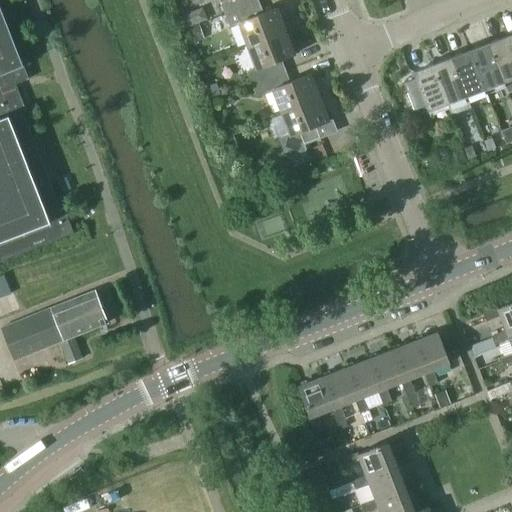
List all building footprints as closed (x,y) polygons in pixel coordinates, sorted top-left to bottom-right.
[(226,16),(259,3),(258,0),(219,0),(221,3),(226,16)] [(248,47),(286,32),(277,9),(264,14),(259,3),(226,16),(230,27),(239,24),(248,47)] [(0,261),(74,232),(66,214),(63,215),(23,111),(26,110),(15,84),(29,78),(26,71),(0,5),(0,261)] [(191,44),(205,39),(199,24),(185,29),(191,44)] [(252,85),(286,72),(282,61),(295,56),(286,32),(248,47),(257,69),(248,73),(252,85)] [(503,83),(511,79),(511,49),(507,37),(488,44),(503,83)] [(470,51),(485,90),(503,83),(488,44),(470,51)] [(451,58),(466,97),(485,90),(470,51),(451,58)] [(451,58),(433,66),(448,105),(452,115),(470,108),(466,97),(451,58)] [(428,112),(448,105),(433,66),(413,73),(416,80),(404,85),(415,111),(426,107),(428,112)] [(282,113),(319,99),(310,76),(290,84),(286,72),(252,85),(257,97),(273,90),(282,113)] [(217,84),(206,88),(210,98),(221,94),(217,84)] [(319,99),(282,113),(291,135),(281,139),(288,156),(293,159),(303,154),(305,150),(303,145),(320,138),(316,127),(329,122),(319,99)] [(507,144),(511,141),(511,129),(511,127),(502,131),(507,144)] [(225,136),(231,151),(239,148),(233,133),(225,136)] [(448,156),(452,165),(466,159),(462,150),(448,156)] [(0,276),(0,298),(11,294),(3,275),(0,276)] [(82,358),(73,337),(109,323),(96,292),(4,328),(17,360),(61,342),(69,364),(82,358)] [(497,308),(483,313),(486,321),(501,316),(506,331),(507,332),(511,330),(511,303),(498,309),(497,308)] [(493,338),(471,347),(475,357),(497,348),(496,345),(510,340),(511,345),(511,330),(507,332),(506,331),(492,336),(493,338)] [(426,372),(425,372),(431,387),(439,383),(434,369),(450,363),(438,333),(414,342),(426,372)] [(403,381),(402,382),(408,396),(416,393),(410,378),(425,372),(426,372),(414,342),(391,351),(403,381)] [(380,390),(379,391),(385,405),(393,401),(388,387),(402,382),(403,381),(391,351),(368,360),(380,390)] [(511,355),(502,360),(505,368),(511,364),(511,355)] [(357,399),(356,400),(361,414),(370,411),(364,397),(379,391),(380,390),(368,360),(345,369),(357,399)] [(334,408),(333,409),(338,423),(347,419),(341,406),(356,400),(357,399),(345,369),(322,378),(334,408)] [(318,414),(333,409),(334,408),(322,378),(299,387),(311,417),(309,418),(315,432),(323,428),(318,414)] [(510,383),(487,392),(488,392),(491,400),(511,391),(511,381),(510,382),(510,383)] [(435,394),(440,406),(451,402),(446,390),(435,394)] [(323,453),(331,450),(327,440),(319,443),(323,453)] [(358,453),(345,458),(346,460),(348,467),(361,461),(367,476),(368,478),(398,466),(389,443),(388,443),(359,454),(358,453)] [(339,469),(336,462),(321,468),(324,475),(339,469)] [(367,476),(354,481),(357,490),(371,485),(376,499),(377,501),(407,490),(398,466),(368,478),(367,476)] [(376,499),(363,504),(365,511),(368,511),(379,508),(380,511),(415,511),(407,490),(377,501),(376,499)]
